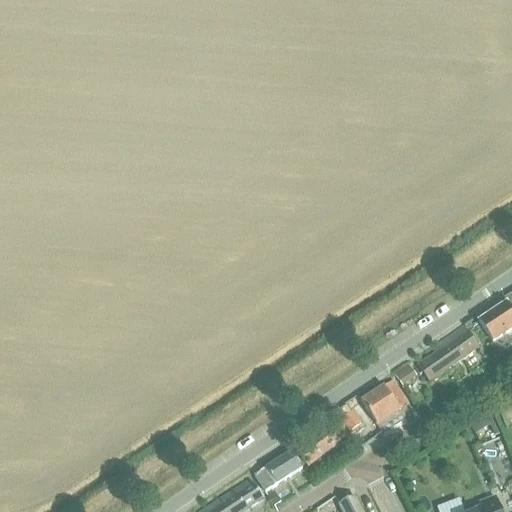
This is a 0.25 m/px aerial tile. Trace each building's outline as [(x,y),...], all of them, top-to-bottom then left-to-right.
[(511,342),(506,334),(511,329),(511,312),(505,303),(477,323),(492,344),(493,344),(500,353),(511,344),(511,342)] [(464,329),(438,346),(413,364),(427,384),(452,366),(478,349),(464,329)] [(409,366),(395,376),(402,386),(417,376),(409,366)] [(378,427),(400,412),(399,410),(408,404),(394,383),(385,389),(384,388),(361,403),(378,427)] [(352,413),(342,421),(351,434),(361,426),(352,413)] [(309,467),(349,437),(338,422),(298,452),(309,467)] [(479,450),(492,446),(489,434),(475,439),(479,450)] [(266,494),(302,471),(291,453),(255,476),(266,494)] [(492,476),(504,473),(500,457),(488,460),(492,476)] [(252,481),(205,511),(246,511),(264,500),(252,481)] [(275,494),(269,497),(275,507),(281,503),(275,494)] [(500,511),(495,498),(480,504),(483,510),(478,511),(500,511)] [(340,507),(342,511),(361,511),(355,499),(340,507)]
